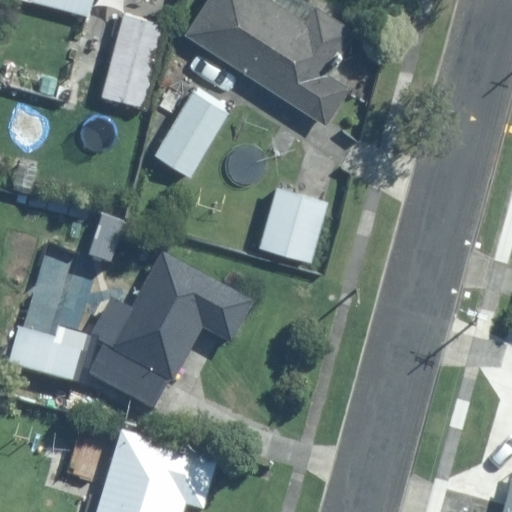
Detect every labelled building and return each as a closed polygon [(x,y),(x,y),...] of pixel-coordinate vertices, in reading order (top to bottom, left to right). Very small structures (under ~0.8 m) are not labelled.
[(51,0),(94,10),(96,0),(51,0)] [(284,0),(204,0),(185,31),(325,120),(350,81),(332,70),(358,29),(315,2),(308,14),(284,0)] [(172,22),(125,9),(103,93),(151,105),(172,22)] [(234,109),(191,85),(151,156),(194,180),(234,109)] [(327,195),(276,178),(259,245),(311,259),(327,195)] [(252,293),(163,249),(136,304),(110,291),(87,338),(105,347),(88,382),(161,418),(203,332),(227,344),(252,293)] [(86,348),(16,330),(7,366),(77,384),(86,348)] [(203,511),(218,453),(118,428),(96,511),(182,511),(184,509),(197,511),(203,511)] [(511,511),(511,466),(500,511),(511,511)]
